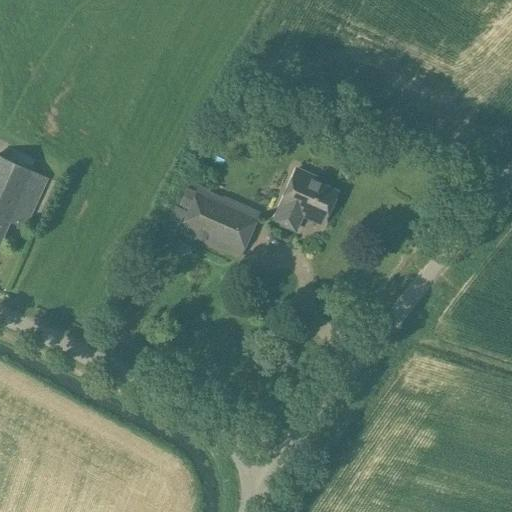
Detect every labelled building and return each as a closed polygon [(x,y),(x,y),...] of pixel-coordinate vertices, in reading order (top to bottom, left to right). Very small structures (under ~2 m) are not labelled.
[(48,176),(0,153),(0,242),(9,222),(24,229),(48,176)] [(336,192),(295,174),(282,201),(283,201),(274,221),(295,230),(304,210),(324,220),(336,192)] [(187,187),(179,205),(189,209),(197,191),(187,187)] [(182,226),(180,231),(240,256),(257,215),(239,207),(198,189),(197,191),(189,209),(188,211),(182,226)] [(175,206),(169,221),(182,226),(188,211),(175,206)] [(303,219),(301,236),(311,237),(313,220),(303,219)]
